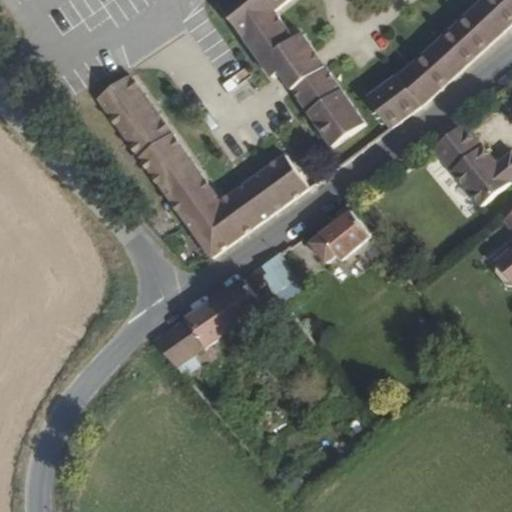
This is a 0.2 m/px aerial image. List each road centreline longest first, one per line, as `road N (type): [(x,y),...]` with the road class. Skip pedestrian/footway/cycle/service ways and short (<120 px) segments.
road 1 (residential): [(175,310),(511,54)]
road 2 (unclassified): [(0,91),(175,310)]
road 3 (residential): [(175,310),(78,394),(50,442),(40,511)]
